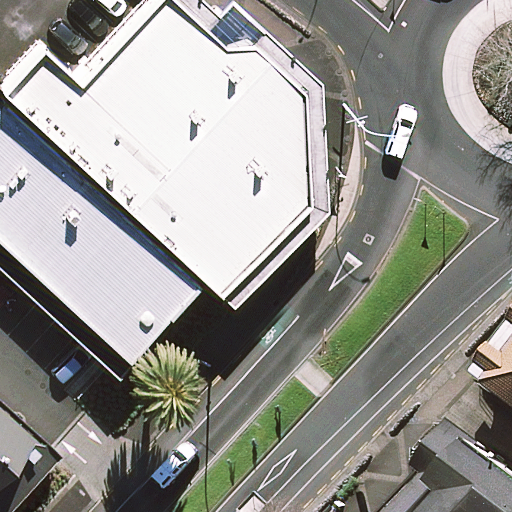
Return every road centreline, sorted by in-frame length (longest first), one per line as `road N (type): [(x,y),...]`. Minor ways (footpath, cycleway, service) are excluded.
road 1 (secondary): [(143,511),(290,353),(356,264),(415,103)]
road 2 (secondary): [(511,238),(416,323),(239,511)]
road 3 (secondary): [(511,196),(457,165),(415,103)]
road 4 (residential): [(414,89),(323,0)]
